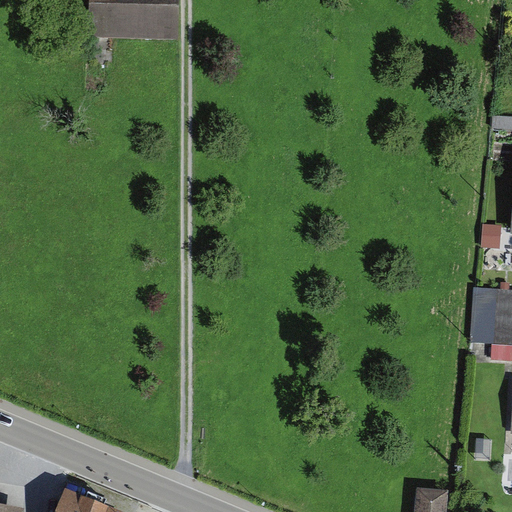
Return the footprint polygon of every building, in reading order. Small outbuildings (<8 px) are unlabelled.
[(182,0),(95,0),(95,39),(182,40),(182,0)] [(510,247),(511,197),(487,197),(486,247),(510,247)] [(511,292),(503,292),(499,344),(511,344),(511,292)] [(444,511),(446,494),(419,492),(417,511),(444,511)] [(107,511),(62,493),(54,511),(107,511)]
